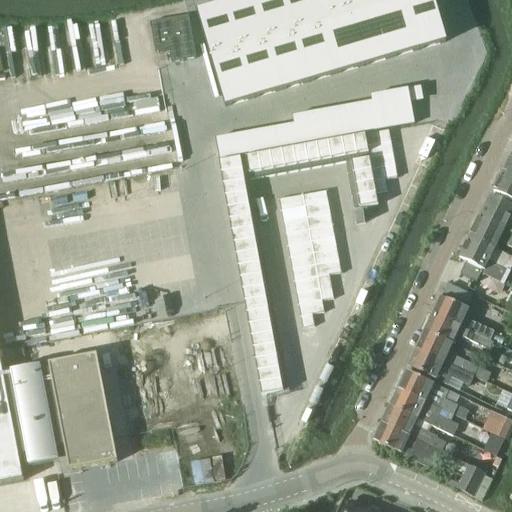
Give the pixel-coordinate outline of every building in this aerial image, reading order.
[(253,0),(246,0),(225,6),(239,53),(267,45),(253,0)] [(283,0),(253,0),(267,45),(294,37),(283,0)] [(313,0),(283,0),(294,37),(322,29),(313,0)] [(343,0),(313,0),(322,29),(350,21),(343,0)] [(373,0),(343,0),(350,21),(377,13),(373,0)] [(403,0),(373,0),(377,13),(405,5),(403,0)] [(433,0),(420,0),(405,5),(419,51),(446,43),(433,0)] [(405,5),(377,13),(391,59),(419,51),(405,5)] [(225,6),(198,14),(211,61),(239,53),(225,6)] [(377,13),(350,21),(363,68),(391,59),(377,13)] [(188,19),(150,26),(155,56),(169,53),(171,65),(195,61),(188,19)] [(350,21),(322,29),(336,76),(363,68),(350,21)] [(322,29),(294,37),(308,84),(336,76),(322,29)] [(294,37),(267,45),(281,92),(308,84),(294,37)] [(267,45),(239,53),(253,100),(281,92),(267,45)] [(239,53),(211,61),(225,108),(253,100),(239,53)] [(420,89),(408,91),(410,103),(422,100),(420,89)] [(408,91),(390,94),(396,129),(414,125),(410,103),(408,91)] [(390,94),(371,97),(372,103),(378,132),(396,129),(390,94)] [(372,103),(359,106),(364,134),(378,132),(372,103)] [(359,106),(346,108),(351,137),(364,134),(359,106)] [(346,108),(333,111),(338,139),(351,137),(346,108)] [(333,111),(319,113),(325,142),(338,139),(333,111)] [(319,113),(306,115),(312,144),(325,142),(319,113)] [(306,115),(293,118),(295,126),(298,147),(312,144),(306,115)] [(295,126),(281,128),(285,149),(298,147),(295,126)] [(281,128),(268,131),(272,151),(285,149),(281,128)] [(268,131),(255,133),(259,154),(272,151),(268,131)] [(389,132),(219,164),(262,397),(289,392),(251,182),(346,165),(354,211),(378,207),(376,195),(388,193),(386,182),(397,179),(389,132)] [(255,133),(242,135),(246,156),(259,154),(255,133)] [(242,135),(229,138),(232,159),(246,156),(242,135)] [(229,138),(215,140),(219,161),(232,159),(229,138)] [(511,176),(505,173),(495,192),(511,199),(511,176)] [(326,193),(303,197),(305,209),(328,205),(326,193)] [(511,204),(492,195),(482,216),(507,228),(507,229),(510,222),(511,222),(511,204)] [(303,197),(279,202),(281,214),(305,209),(303,197)] [(328,205),(305,209),(307,221),(331,217),(328,205)] [(305,209),(281,214),(283,225),(307,221),(305,209)] [(482,216),(472,237),(497,250),(500,242),(506,246),(505,246),(511,250),(511,235),(511,234),(511,233),(506,231),(507,229),(507,228),(482,216)] [(331,217),(307,221),(309,233),(333,228),(331,217)] [(307,221),(283,225),(285,237),(309,233),(307,221)] [(333,228),(309,233),(311,244),(335,240),(333,228)] [(309,233),(285,237),(288,249),(311,244),(309,233)] [(472,237),(461,259),(467,262),(484,271),(486,271),(490,264),(510,274),(511,269),(511,259),(495,252),(497,250),(472,237)] [(335,240),(311,244),(313,256),(337,252),(335,240)] [(311,244),(288,249),(290,260),(313,256),(311,244)] [(337,252),(313,256),(315,268),(339,263),(337,252)] [(313,256),(290,260),(292,272),(315,268),(313,256)] [(484,271),(467,262),(461,275),(478,283),(484,271)] [(339,263),(315,268),(318,279),(329,277),(341,275),(339,263)] [(315,268),(292,272),(294,284),(318,279),(315,268)] [(329,277),(318,279),(320,291),(332,289),(329,277)] [(318,279),(294,284),(296,296),(320,291),(318,279)] [(332,289),(320,291),(322,303),(334,301),(332,289)] [(320,291),(296,296),(298,308),(322,303),(320,291)] [(443,297),(435,315),(485,339),(490,342),(494,334),(466,321),(466,319),(471,310),(443,297)] [(322,303),(298,308),(300,319),(312,317),(324,315),(322,303)] [(435,315),(427,332),(455,345),(458,338),(472,344),(481,348),(485,339),(435,315)] [(312,317),(300,319),(303,331),(315,328),(312,317)] [(145,377),(166,372),(155,330),(102,343),(125,437),(176,424),(170,400),(152,404),(145,377)] [(427,332),(418,350),(474,377),(478,370),(449,356),(450,354),(455,345),(427,332)] [(418,350),(410,368),(438,381),(437,383),(447,388),(450,380),(469,388),(474,378),(474,377),(418,350)] [(0,352),(0,484),(24,480),(19,456),(28,455),(30,469),(60,464),(57,449),(66,448),(70,472),(118,463),(99,356),(50,365),(51,369),(42,370),(42,367),(12,372),(13,376),(5,378),(0,352)] [(511,372),(511,358),(504,356),(499,368),(511,372)] [(458,408),(444,402),(431,396),(436,385),(408,372),(399,390),(454,416),(458,408)] [(469,433),(451,424),(454,416),(399,390),(391,407),(465,443),(469,433)] [(391,407),(383,425),(442,453),(447,443),(438,439),(439,437),(417,426),(418,422),(464,444),(465,443),(391,407)] [(511,424),(491,414),(483,429),(505,440),(511,425),(511,424)] [(374,442),(403,455),(403,454),(435,469),(442,453),(383,425),(374,442)] [(483,452),(496,458),(505,440),(483,429),(482,432),(490,436),(483,452)] [(469,468),(457,491),(473,499),(484,478),(485,476),(469,468)]
